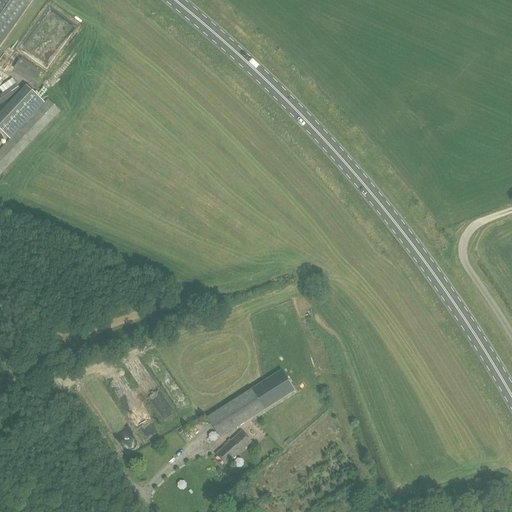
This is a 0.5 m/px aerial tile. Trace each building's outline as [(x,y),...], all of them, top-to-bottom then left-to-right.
[(0,0),(0,42),(29,0),(0,0)] [(22,58),(13,68),(33,82),(41,73),(22,58)] [(0,86),(0,89),(3,93),(0,94),(0,105),(20,91),(11,78),(0,86)] [(0,115),(0,130),(10,139),(44,102),(27,86),(0,115)] [(0,174),(59,111),(46,100),(44,102),(7,142),(10,139),(3,147),(0,149),(0,174)] [(219,439),(295,391),(283,370),(206,418),(219,439)] [(101,382),(107,391),(113,387),(108,378),(101,382)] [(180,386),(174,390),(181,399),(187,395),(180,386)] [(216,455),(226,465),(243,449),(244,450),(252,442),(242,431),(216,455)]
